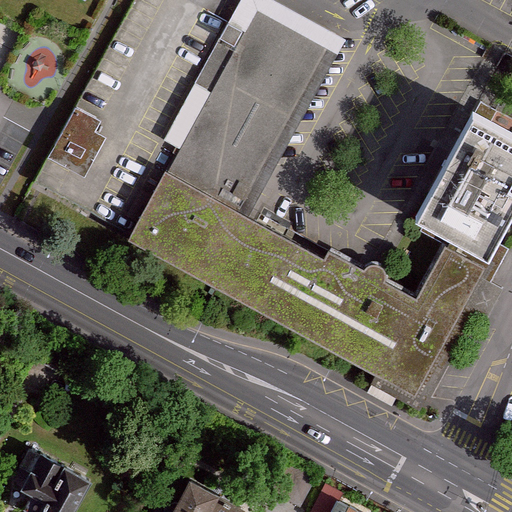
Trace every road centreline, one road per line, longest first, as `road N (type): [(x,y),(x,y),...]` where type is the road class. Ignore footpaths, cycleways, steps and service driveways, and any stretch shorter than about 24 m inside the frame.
road 1 (primary): [(0,247),(451,492)]
road 2 (unknown): [(395,12),(437,45),(440,57),(363,202),(348,214),(326,209),(312,200),(303,175),(380,39)]
road 3 (residential): [(451,492),(511,339)]
